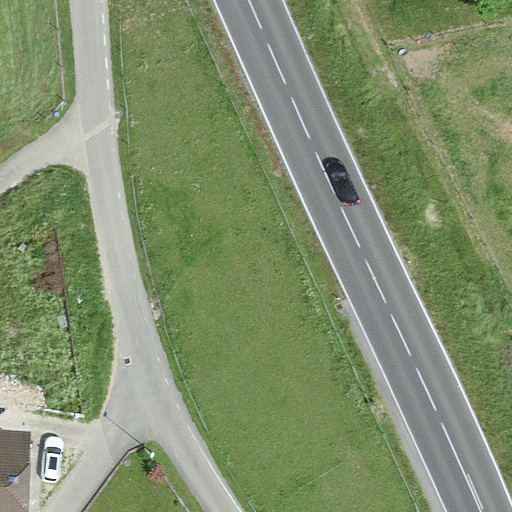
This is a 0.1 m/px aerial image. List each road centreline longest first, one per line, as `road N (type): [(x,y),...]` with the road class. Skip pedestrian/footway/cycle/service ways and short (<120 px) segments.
road 1 (secondary): [(248,0),(479,511)]
road 2 (residential): [(88,0),(87,112),(138,368),(130,409),(63,511)]
